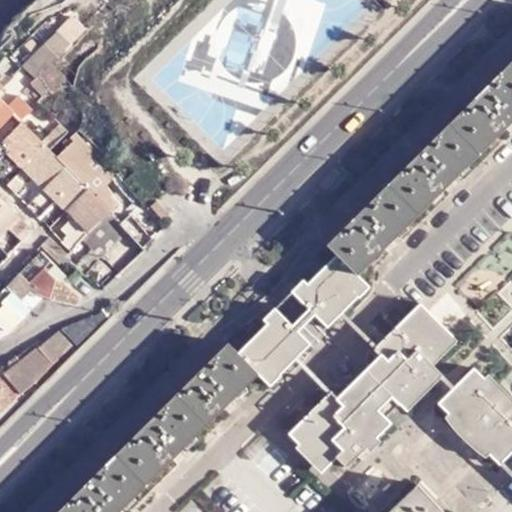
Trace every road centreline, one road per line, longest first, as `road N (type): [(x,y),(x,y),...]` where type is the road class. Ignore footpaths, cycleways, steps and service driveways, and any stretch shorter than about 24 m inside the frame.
road 1 (tertiary): [(215,248),(462,0)]
road 2 (tertiary): [(0,464),(215,248)]
road 3 (residential): [(0,347),(112,293),(179,235),(198,234),(215,248)]
